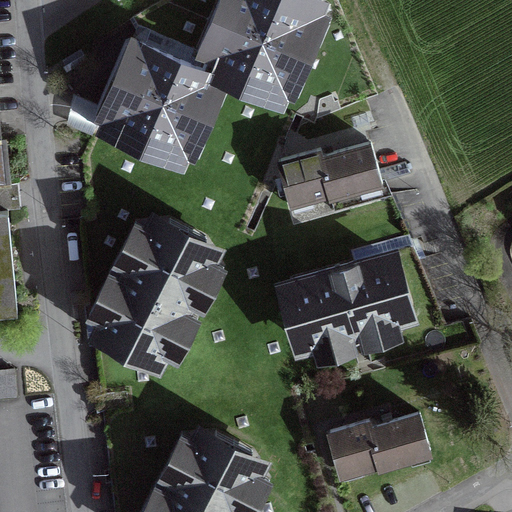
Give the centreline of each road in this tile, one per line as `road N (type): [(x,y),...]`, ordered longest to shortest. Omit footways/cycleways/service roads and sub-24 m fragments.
road 1 (residential): [(87,511),(28,0)]
road 2 (residential): [(511,397),(403,126)]
